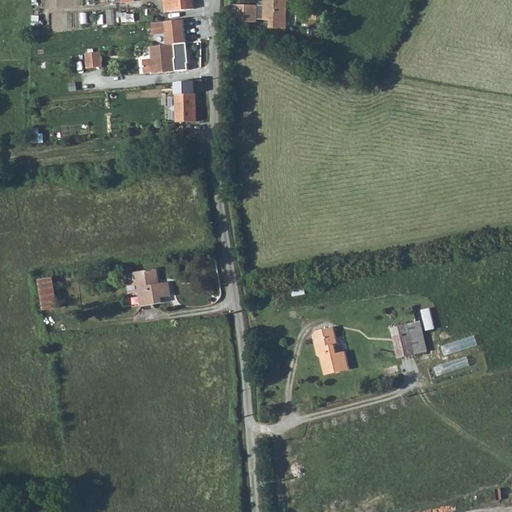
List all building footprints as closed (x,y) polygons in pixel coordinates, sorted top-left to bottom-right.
[(194,10),(193,0),(166,0),(168,12),(194,10)] [(265,0),(265,17),(271,17),(271,24),(289,24),(288,0),(265,0)] [(175,44),(152,47),(153,59),(144,60),(146,74),(154,73),(154,74),(177,71),(175,58),(177,58),(175,44)] [(102,52),(96,53),(97,68),(104,67),(102,52)] [(87,54),(89,69),(97,68),(96,53),(87,54)] [(196,95),(176,96),(177,122),(196,122),(196,95)] [(156,268),(137,270),(139,292),(141,305),(161,302),(160,297),(170,295),(168,282),(158,283),(156,268)] [(128,293),(139,292),(137,270),(125,272),(128,293)] [(40,278),(46,309),(60,307),(55,276),(40,278)] [(420,319),(408,321),(414,351),(427,349),(420,319)] [(398,355),(414,351),(408,321),(392,325),(398,355)] [(339,339),(335,323),(315,328),(319,344),(317,345),(319,359),(323,360),(326,371),(351,366),(347,347),(337,349),(336,340),(339,339)] [(439,374),(470,364),(467,356),(436,367),(439,374)]
